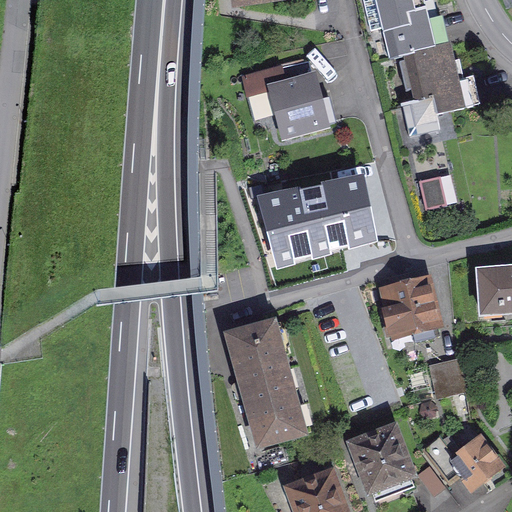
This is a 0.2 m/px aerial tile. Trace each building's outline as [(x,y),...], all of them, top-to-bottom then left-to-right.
[(235,0),(237,9),(287,0),(235,0)] [(415,52),(435,47),(423,0),(377,0),(392,57),(415,52)] [(435,47),(415,52),(426,99),(410,103),(415,128),(437,122),(435,112),(465,105),(451,43),(435,47)] [(272,93),(285,142),(334,128),(319,72),(285,82),(281,68),(245,78),(251,99),(272,93)] [(445,177),(420,183),(427,212),(452,206),(445,177)] [(358,186),(291,203),(304,252),(370,235),(358,186)] [(511,268),(486,270),(489,317),(511,315),(511,268)] [(436,278),(384,289),(396,340),(448,328),(436,278)] [(281,319),(230,334),(263,449),(314,434),(281,319)] [(432,371),(436,404),(465,400),(461,367),(432,371)] [(389,428),(347,444),(366,492),(408,475),(389,428)] [(498,466),(476,441),(449,464),(470,490),(498,466)] [(434,472),(422,478),(434,502),(446,496),(434,472)] [(343,511),(329,473),(284,489),(292,511),(343,511)]
